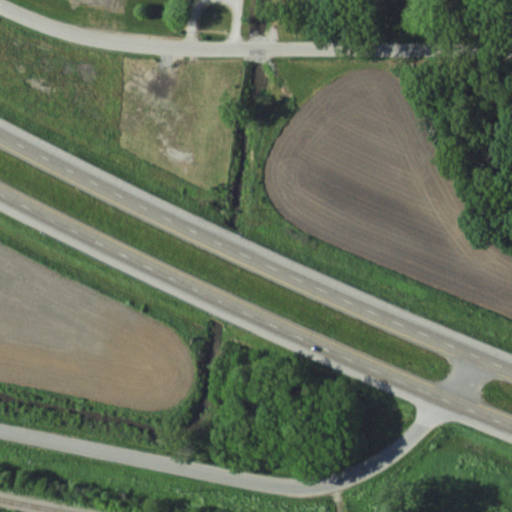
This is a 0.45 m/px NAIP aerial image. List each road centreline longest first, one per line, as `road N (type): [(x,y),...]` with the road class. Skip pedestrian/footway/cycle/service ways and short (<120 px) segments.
road 1 (secondary): [(478,356),(393,452),(321,485),(266,485),(0,425)]
road 2 (trunk): [(478,356),(301,281),(0,134)]
road 3 (residential): [(511,49),(189,48),(76,34),(0,1)]
road 4 (trunk): [(0,192),(446,400)]
